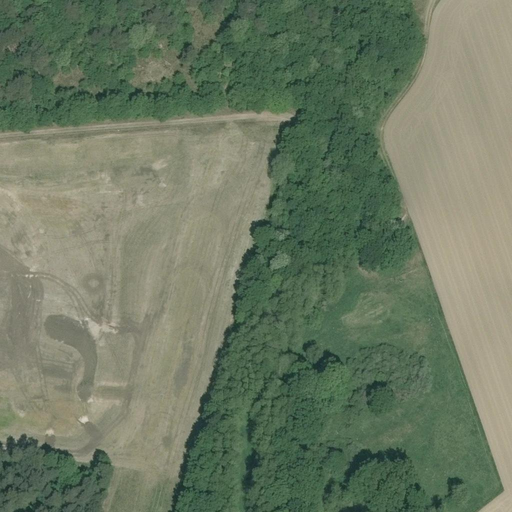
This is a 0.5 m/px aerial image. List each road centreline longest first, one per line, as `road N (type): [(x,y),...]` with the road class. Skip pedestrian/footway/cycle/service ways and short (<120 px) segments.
road 1 (track): [(0,142),(279,118),(303,128),(345,215),(404,227),(380,139),(421,71),(432,0)]
road 2 (track): [(97,511),(104,479),(0,458)]
